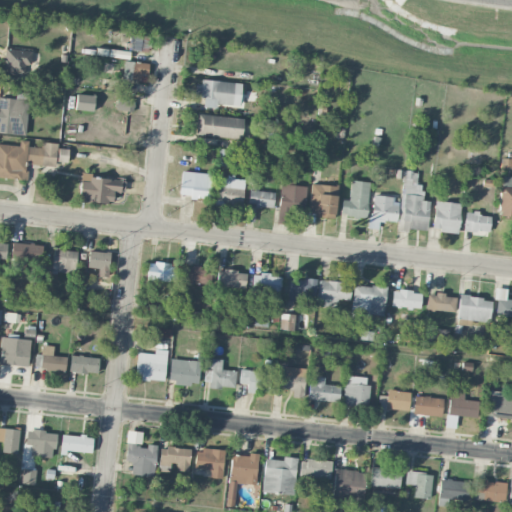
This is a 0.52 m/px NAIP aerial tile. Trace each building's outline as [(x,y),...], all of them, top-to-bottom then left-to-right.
[(147,37),(134,37),(133,50),(147,51),(147,37)] [(31,64),(32,49),(4,48),(3,74),(24,75),(25,64),(31,64)] [(147,81),(148,63),(123,61),(122,79),(147,81)] [(241,83),(195,80),(194,96),(203,97),(203,107),(216,107),(216,104),(239,106),(241,83)] [(93,110),(94,95),(75,94),(75,110),(93,110)] [(27,99),(0,97),(0,133),(25,134),(27,99)] [(134,101),(117,99),(115,110),(133,112),(134,101)] [(242,118),(197,114),(195,135),(241,139),(242,118)] [(0,177),(26,180),(27,164),(56,166),(58,143),(42,142),(41,147),(28,146),(28,141),(19,140),(19,146),(0,143),(0,177)] [(67,162),(68,149),(58,148),(57,161),(67,162)] [(399,229),(427,231),(429,201),(422,200),(423,185),(416,184),(417,172),(402,171),(399,229)] [(179,196),(209,197),(210,173),(180,172),(179,196)] [(79,201),(113,203),(113,192),(120,192),(121,177),(80,175),(79,201)] [(241,206),(245,180),(220,177),(216,202),(241,206)] [(295,177),(280,177),(278,224),(290,224),(291,209),(305,210),(306,186),(295,186),(295,177)] [(369,182),(350,180),(348,200),(341,199),(340,215),(366,217),(369,182)] [(336,185),(310,184),(309,215),(335,216),(336,185)] [(499,216),(511,216),(511,187),(500,187),(499,216)] [(248,206),(273,207),(274,191),(249,190),(248,206)] [(398,198),(372,196),(369,228),(378,229),(379,220),(396,222),(398,198)] [(458,232),(460,202),(434,201),(433,231),(458,232)] [(465,212),(464,232),(488,233),(489,214),(465,212)] [(41,244),(11,243),(11,258),(40,259),(41,244)] [(51,272),(75,272),(76,250),(52,249),(51,272)] [(98,268),(97,275),(107,276),(110,252),(88,250),(87,267),(98,268)] [(148,261),(146,280),(172,282),(174,264),(148,261)] [(209,267),(182,267),(181,283),(209,284),(209,267)] [(216,285),(244,289),(247,273),(218,269),(216,285)] [(259,298),(279,299),(280,275),(252,274),(251,290),(260,290),(259,298)] [(300,301),(301,295),(315,296),(316,278),(289,278),(288,301),(300,301)] [(349,300),(350,283),(318,281),(318,300),(325,301),(325,306),(336,306),(336,299),(349,300)] [(384,315),(385,286),(352,285),(351,320),(370,321),(370,314),(384,315)] [(505,289),(497,289),(495,321),(505,322),(505,317),(511,317),(511,298),(505,299),(505,289)] [(420,291),(391,290),(391,306),(420,307),(420,291)] [(427,293),(425,310),(454,312),(455,295),(427,293)] [(490,321),(491,297),(458,296),(457,320),(490,321)] [(168,303),(145,304),(146,317),(169,316),(168,303)] [(268,313),(255,311),(253,325),(267,326),(268,313)] [(279,330),(294,331),(295,314),(280,313),(279,330)] [(437,342),(447,343),(447,329),(432,329),(432,336),(437,336),(437,342)] [(0,364),(28,366),(29,339),(1,337),(0,348),(0,364)] [(34,369),(65,370),(66,356),(52,356),(53,345),(41,345),(41,354),(35,354),(34,369)] [(165,350),(154,349),(154,353),(136,352),(135,378),(164,379),(165,350)] [(68,371),(97,375),(99,358),(70,355),(68,371)] [(221,369),(222,359),(207,358),(204,386),(234,389),(236,371),(221,369)] [(200,360),(170,359),(168,383),(199,384),(200,360)] [(274,388),(293,389),(292,397),(304,398),(305,366),(275,365),(274,388)] [(246,384),(246,392),(268,393),(269,372),(239,371),(239,384),(246,384)] [(309,400),(338,401),(339,385),(324,385),(324,377),(310,376),(309,400)] [(367,406),(368,377),(343,376),(343,406),(367,406)] [(408,411),(410,392),(386,389),(383,408),(408,411)] [(463,400),(464,391),(449,390),(448,415),(477,417),(477,400),(463,400)] [(511,409),(511,396),(486,392),(483,414),(511,418),(511,409)] [(442,397),(413,396),(413,415),(442,416),(442,397)] [(1,452),(16,454),(19,430),(0,427),(0,441),(3,442),(1,452)] [(25,444),(30,445),(29,455),(53,458),(55,433),(26,430),(25,444)] [(125,461),(132,462),(131,475),(154,476),(156,446),(140,445),(141,431),(126,431),(125,461)] [(92,436),(61,435),(60,451),(91,452),(92,436)] [(188,471),(189,448),(159,447),(159,465),(176,466),(176,470),(188,471)] [(223,450),(195,449),(194,469),(210,469),(210,478),(222,478),(223,450)] [(229,454),(226,505),(234,506),(236,483),(255,484),(258,453),(249,453),(249,455),(229,454)] [(261,491),(293,495),(297,458),(283,456),(282,461),(265,458),(261,491)] [(300,459),(299,476),(330,478),(331,461),(300,459)] [(369,487),(399,488),(400,468),(369,467),(369,487)] [(34,485),(36,470),(23,468),(21,483),(34,485)] [(363,498),(365,471),(334,469),(332,496),(363,498)] [(431,473),(405,472),(404,484),(414,485),(413,498),(430,498),(431,473)] [(440,479),(438,498),(466,500),(467,481),(440,479)] [(505,481),(474,480),(473,500),(505,501),(505,481)]
